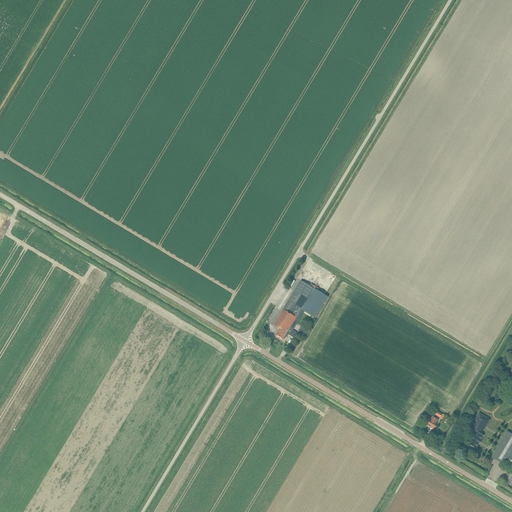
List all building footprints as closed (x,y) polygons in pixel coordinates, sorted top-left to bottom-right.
[(300,281),(273,326),(279,329),(275,335),(283,340),(283,339),(285,340),(288,335),(293,338),(296,334),(297,333),(290,328),(301,310),(315,318),(327,297),(319,292),(314,289),(305,283),(300,281)] [(483,431),(484,428),(486,426),(489,420),(479,414),(470,429),(476,432),(468,445),(475,449),(483,436),(478,433),(480,430),(482,431),(483,431)] [(438,420),(432,417),(430,420),(428,418),(424,424),(433,430),(437,424),(436,423),(438,420)] [(511,436),(507,434),(494,457),(505,464),(506,463),(511,467),(511,457),(510,456),(511,452),(511,436)] [(481,450),(487,444),(484,441),(478,447),(481,450)]
